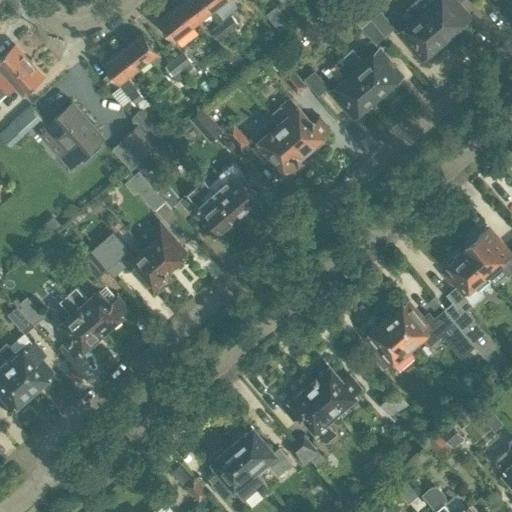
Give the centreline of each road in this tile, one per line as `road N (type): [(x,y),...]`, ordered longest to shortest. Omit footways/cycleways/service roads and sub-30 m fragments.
road 1 (residential): [(511,48),(59,438),(34,488)]
road 2 (residential): [(34,488),(91,473),(511,118)]
